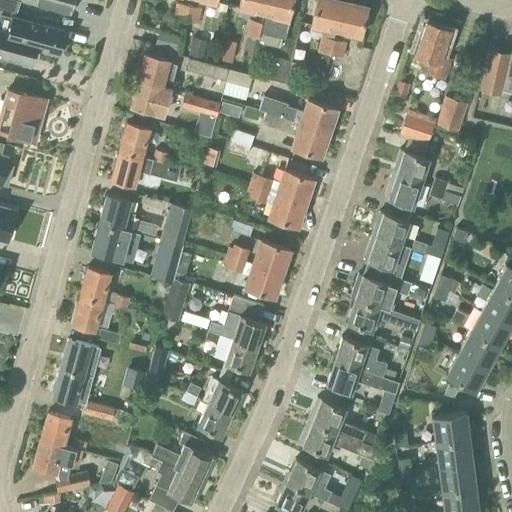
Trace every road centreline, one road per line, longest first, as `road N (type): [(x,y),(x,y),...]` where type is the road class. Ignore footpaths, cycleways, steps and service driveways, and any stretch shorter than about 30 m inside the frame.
road 1 (residential): [(219,511),(291,345),(404,0)]
road 2 (residential): [(125,0),(0,468)]
